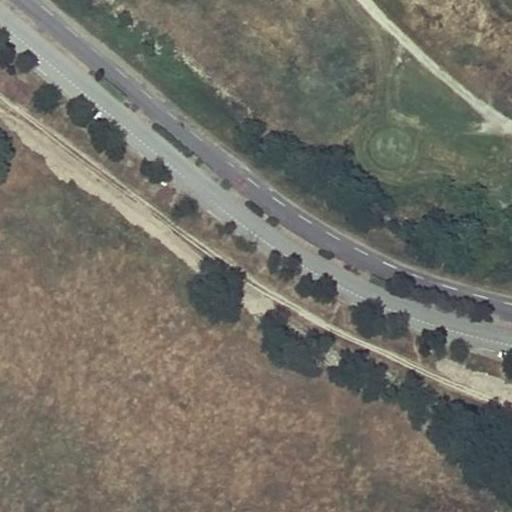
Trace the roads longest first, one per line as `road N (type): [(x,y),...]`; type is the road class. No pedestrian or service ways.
road 1 (unclassified): [(0,13),(298,253),(420,311),(511,335)]
road 2 (unclassified): [(511,312),(438,292),(341,250),(264,201),(18,0)]
